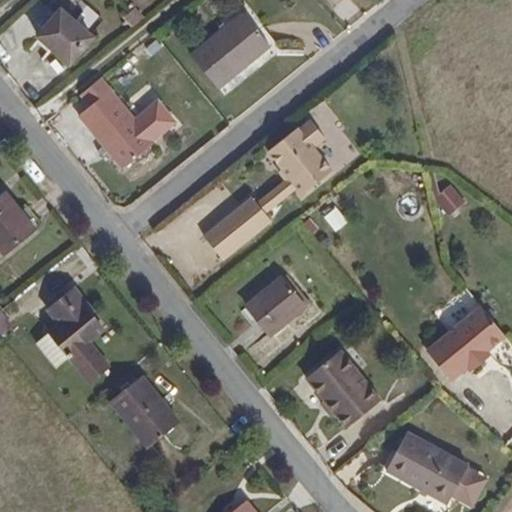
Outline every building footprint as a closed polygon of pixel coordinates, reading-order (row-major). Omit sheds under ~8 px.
[(97,37),(62,6),(34,36),(69,67),(97,37)] [(269,47),(258,35),(241,14),(190,57),(217,89),(269,47)] [(135,116),(103,76),(70,103),(102,143),(109,152),(123,168),(178,124),(158,99),(135,116)] [(313,150),(324,140),(310,123),(299,132),(297,130),(285,140),(320,184),(332,173),(313,150)] [(320,184),(285,140),(268,154),(303,197),(320,184)] [(109,152),(102,143),(96,148),(103,157),(109,152)] [(272,218),(296,194),(281,179),(257,203),(272,218)] [(34,230),(5,193),(0,197),(0,252),(3,256),(34,230)] [(266,216),(254,202),(206,242),(217,256),(266,216)] [(309,302),(286,274),(280,280),(302,308),(309,302)] [(268,335),(302,308),(280,280),(245,308),(260,326),(268,335)] [(102,331),(84,309),(88,306),(73,289),(46,311),(58,324),(47,333),(54,342),(68,358),(90,385),(110,368),(88,342),(102,331)] [(488,351),(505,337),(481,307),(426,352),(451,381),(467,368),(471,373),(485,362),(481,357),(488,351)] [(14,326),(1,310),(0,310),(0,331),(2,335),(14,326)] [(68,358),(54,342),(47,333),(36,342),(57,367),(68,358)] [(492,356),(488,351),(481,357),(485,362),(492,356)] [(382,403),(341,353),(307,380),(325,402),(335,415),(347,430),(382,403)] [(178,424),(141,378),(110,403),(147,448),(178,424)] [(335,415),(325,402),(319,406),(330,419),(335,415)] [(465,467),(405,432),(383,470),(443,505),(449,495),(464,469),(465,467)] [(483,480),(464,469),(449,495),(468,506),(471,501),(483,480)]
